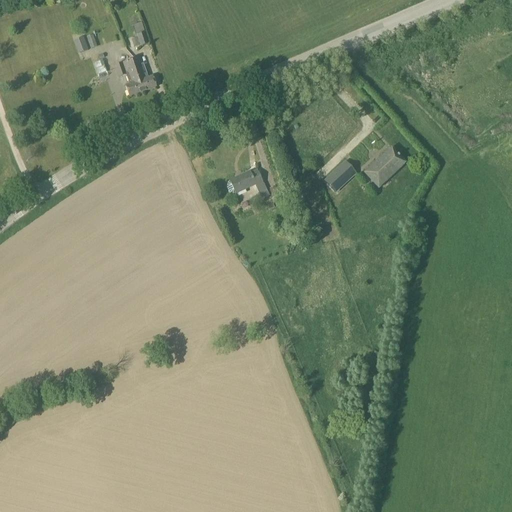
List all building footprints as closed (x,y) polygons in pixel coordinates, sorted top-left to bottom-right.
[(141,23),(132,26),(136,36),(144,33),(141,23)] [(144,33),(136,36),(140,48),(148,45),(144,33)] [(73,42),(77,55),(88,51),(83,38),(73,42)] [(130,61),(141,93),(155,88),(151,78),(147,80),(140,58),(130,61)] [(97,63),(100,74),(106,72),(103,61),(97,63)] [(141,93),(130,61),(114,67),(118,78),(126,75),(129,86),(125,87),(129,98),(141,93)] [(364,174),(378,189),(403,166),(388,151),(364,174)] [(292,166),(296,174),(303,171),(300,163),(292,166)] [(354,174),(345,164),(326,182),(336,192),(354,174)] [(226,185),(226,188),(228,192),(229,194),(232,195),(234,193),(235,195),(255,186),(255,188),(261,185),(262,185),(256,172),(250,175),(249,173),(229,182),(226,183),(226,185)] [(261,185),(257,187),(260,193),(265,191),(262,185),(261,185)]
